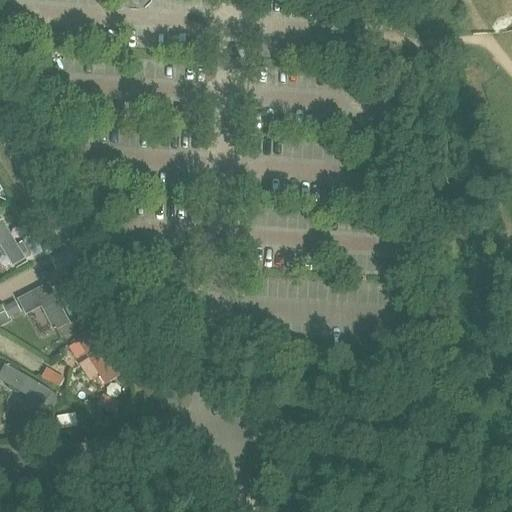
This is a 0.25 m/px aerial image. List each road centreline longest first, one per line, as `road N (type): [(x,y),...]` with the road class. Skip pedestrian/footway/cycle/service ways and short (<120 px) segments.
road 1 (unclassified): [(511,472),(398,428),(313,430),(204,449)]
road 2 (unclassified): [(204,449),(0,477)]
